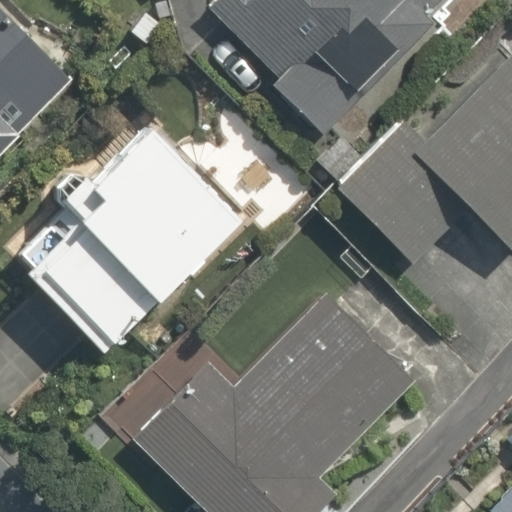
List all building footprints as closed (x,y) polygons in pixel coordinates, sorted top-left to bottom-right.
[(197,0),(190,8),(207,24),(318,129),(440,0),(197,0)] [(0,15),(0,143),(64,81),(0,15)] [(503,250),(511,240),(511,65),(495,49),(411,138),(398,126),(333,194),(347,206),(404,260),(455,205),(503,250)] [(58,211),(3,267),(87,350),(222,214),(123,117),(44,198),(58,211)] [(222,377),(208,362),(121,441),(185,511),(335,511),(304,477),(402,388),(316,292),(222,377)] [(511,511),(511,420),(492,441),(511,460),(511,467),(468,511),(511,511)]
